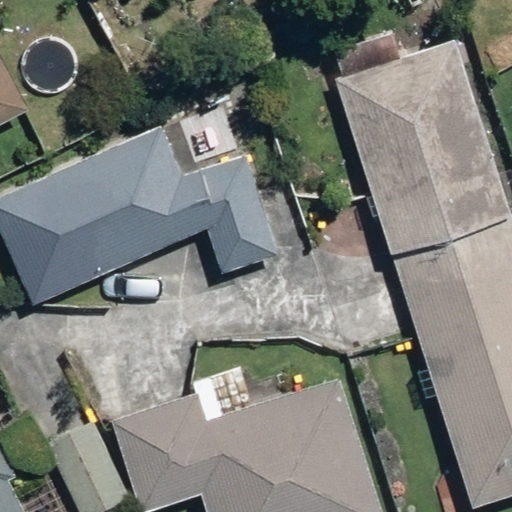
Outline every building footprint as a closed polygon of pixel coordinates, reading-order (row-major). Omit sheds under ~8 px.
[(0,0),(0,115),(25,103),(0,54),(0,0)] [(339,73),(332,75),(385,251),(508,212),(452,37),(398,55),(390,29),(331,48),(339,73)] [(161,120),(0,191),(0,239),(28,303),(201,227),(215,269),(276,250),(244,149),(183,169),(161,120)] [(511,216),(393,252),(469,506),(511,491),(511,216)] [(193,388),(107,415),(137,509),(194,491),(200,511),(376,511),(333,375),(202,416),(193,388)] [(63,511),(0,378),(0,511),(63,511)] [(87,425),(43,448),(77,511),(100,511),(126,499),(87,425)]
